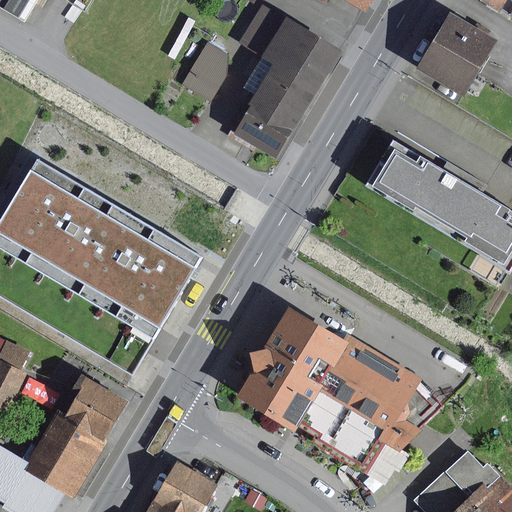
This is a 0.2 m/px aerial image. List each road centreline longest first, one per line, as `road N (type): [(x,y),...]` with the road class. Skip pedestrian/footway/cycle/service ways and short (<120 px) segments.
road 1 (residential): [(290,206),(0,30)]
road 2 (primary): [(290,206),(165,415)]
road 3 (primary): [(413,0),(290,206)]
road 4 (residential): [(316,511),(165,415)]
